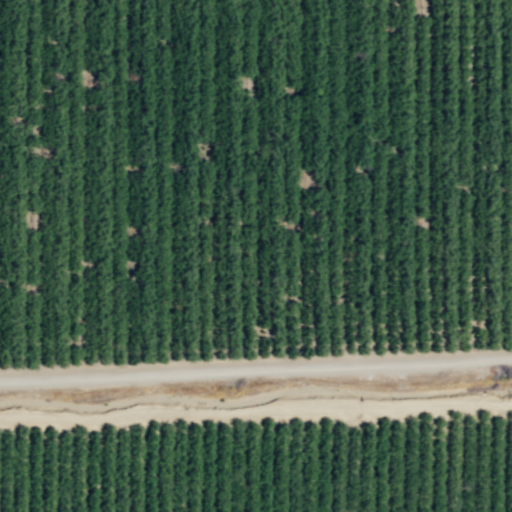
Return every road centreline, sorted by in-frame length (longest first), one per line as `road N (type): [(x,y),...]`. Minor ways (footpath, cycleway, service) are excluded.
road 1 (track): [(511,359),(0,380)]
road 2 (track): [(0,419),(511,404)]
